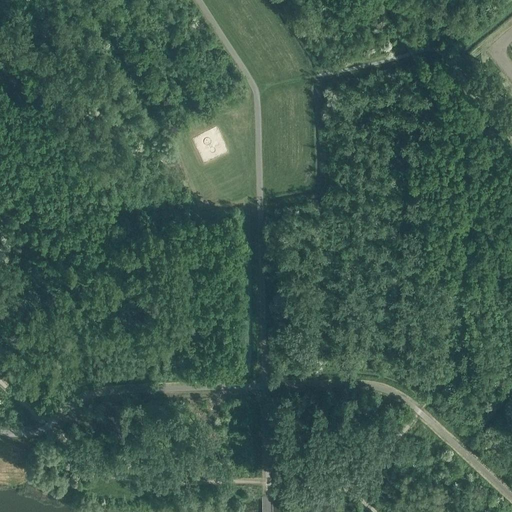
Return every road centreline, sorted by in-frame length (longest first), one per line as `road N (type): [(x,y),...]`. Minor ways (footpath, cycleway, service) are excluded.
road 1 (unknown): [(360,478),(451,371),(459,347),(465,137),(383,0)]
road 2 (unknown): [(377,511),(339,489),(102,479),(76,463),(0,383)]
